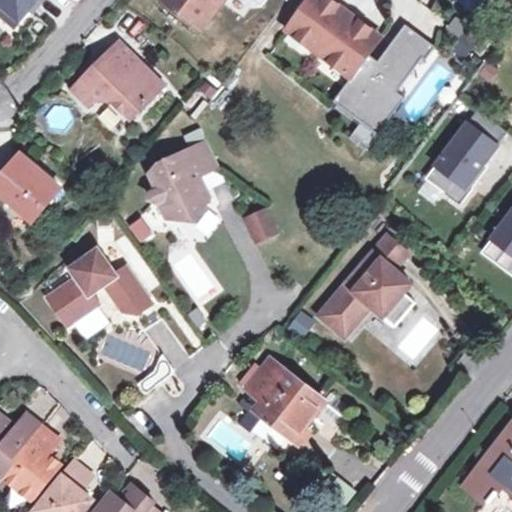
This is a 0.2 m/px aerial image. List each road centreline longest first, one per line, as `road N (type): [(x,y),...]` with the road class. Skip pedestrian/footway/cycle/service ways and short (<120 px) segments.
road 1 (unclassified): [(511,345),(380,511)]
road 2 (residential): [(17,350),(127,460)]
road 3 (unclassified): [(0,96),(29,80),(100,0)]
